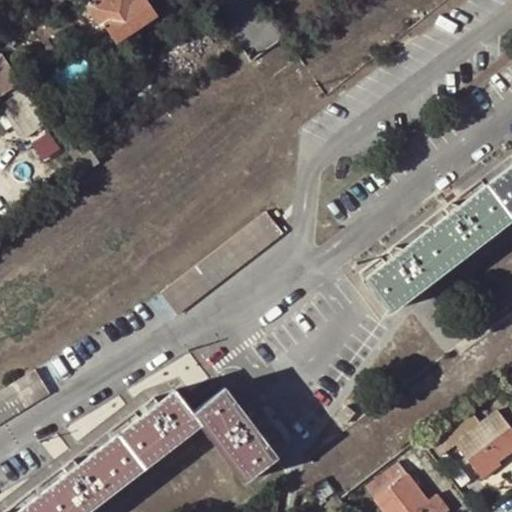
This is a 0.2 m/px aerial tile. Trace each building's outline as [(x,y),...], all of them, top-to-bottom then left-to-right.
[(117,41),(157,14),(147,0),(95,0),(88,5),(102,26),(106,24),(117,41)] [(0,93),(19,80),(6,61),(2,65),(0,62),(0,93)] [(19,80),(0,93),(0,98),(1,98),(9,109),(15,105),(36,136),(52,125),(19,80)] [(70,151),(86,172),(100,161),(93,151),(91,153),(83,142),(70,151)] [(389,311),(511,216),(511,166),(461,207),(451,204),(445,208),(450,215),(406,249),(397,246),(390,252),(395,257),(365,280),(389,311)] [(179,315),(285,235),(268,213),(163,291),(179,315)] [(0,424),(53,390),(37,368),(0,391),(0,424)] [(226,387),(194,411),(200,420),(247,481),(279,456),(226,387)] [(81,511),(200,420),(194,411),(177,390),(160,403),(154,396),(143,405),(148,412),(78,466),(73,460),(62,468),(66,474),(17,511),(5,511),(4,511),(81,511)] [(348,409),(338,421),(346,427),(356,415),(348,409)] [(472,411),(445,431),(444,433),(452,444),(454,443),(481,477),(501,462),(499,460),(511,450),(511,427),(499,410),(482,423),(472,411)] [(440,424),(425,435),(440,454),(452,444),(444,433),(445,431),(440,424)] [(367,487),(375,497),(408,474),(399,462),(367,487)] [(385,511),(443,511),(447,509),(435,494),(427,500),(408,474),(375,497),(385,511)] [(351,492),(340,500),(349,511),(359,502),(351,492)]
